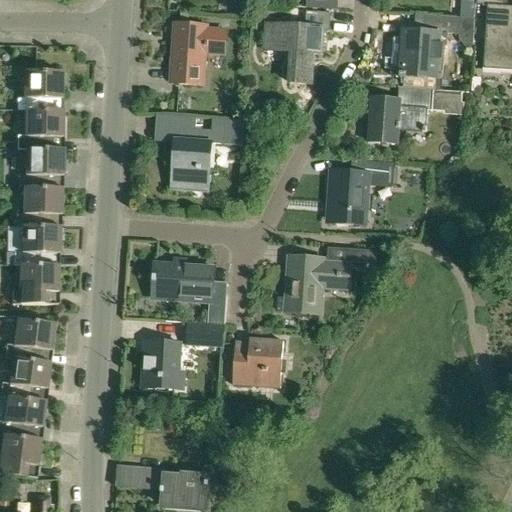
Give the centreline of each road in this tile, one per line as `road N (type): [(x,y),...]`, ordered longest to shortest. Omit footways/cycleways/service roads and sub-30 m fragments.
road 1 (residential): [(91,511),(106,228)]
road 2 (residential): [(244,239),(264,230),(351,57),(364,0)]
road 3 (residential): [(106,228),(121,34)]
road 4 (residential): [(106,228),(244,239)]
